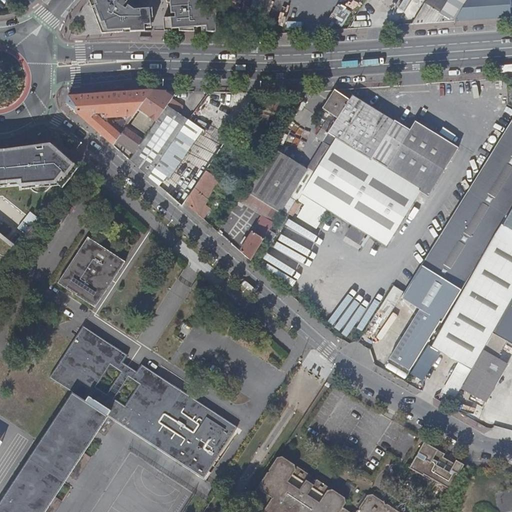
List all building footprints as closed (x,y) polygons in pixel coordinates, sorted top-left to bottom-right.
[(89,0),(102,34),(123,32),(123,27),(151,25),(150,12),(146,13),(146,4),(142,4),(141,0),(89,0)] [(166,31),(173,30),(173,24),(199,25),(208,26),(208,31),(217,32),(216,9),(209,10),(209,3),(202,4),(201,0),(172,0),(173,18),(165,18),(166,31)] [(426,0),(411,26),(453,23),(467,0),(426,0)] [(467,0),(453,23),(511,19),(509,0),(467,0)] [(352,13),(339,5),(329,21),(342,28),(352,13)] [(177,92),(155,88),(141,110),(158,122),(169,106),(177,92)] [(333,90),(322,108),(338,118),(349,100),(333,90)] [(66,103),(113,146),(118,139),(127,125),(128,125),(124,121),(119,126),(114,123),(113,123),(112,124),(106,118),(134,116),(151,91),(68,96),(66,103)] [(292,93),(289,97),(298,103),(301,98),(292,93)] [(328,134),(323,143),(330,147),(297,200),(303,204),(295,216),(315,229),(327,210),(353,226),(370,237),(385,246),(419,192),(426,197),(457,149),(414,122),(408,130),(352,96),(349,100),(338,118),(334,125),(328,134)] [(129,161),(149,176),(189,120),(169,106),(158,122),(146,138),(135,152),(129,161)] [(511,118),(401,298),(419,310),(388,359),(408,371),(438,322),(441,323),(494,236),(500,225),(511,206),(511,118)] [(321,129),(328,134),(334,125),(326,120),(321,129)] [(135,152),(146,138),(128,124),(128,125),(127,125),(118,139),(135,152)] [(315,137),(323,143),(328,134),(321,129),(315,137)] [(6,154),(0,154),(0,189),(21,187),(21,192),(64,188),(78,169),(53,146),(6,154)] [(245,191),(280,213),(306,170),(273,148),(245,191)] [(214,191),(235,205),(241,195),(218,180),(217,181),(205,173),(185,204),(203,220),(211,209),(204,205),(214,191)] [(511,208),(502,226),(511,231),(511,208)] [(500,225),(494,236),(511,246),(511,231),(502,226),(500,225)] [(370,237),(353,226),(346,236),(364,247),(370,237)] [(263,240),(263,241),(269,244),(275,235),(269,231),(263,240)] [(240,252),(250,262),(263,241),(263,240),(252,233),(240,252)] [(0,234),(0,271),(1,271),(18,248),(0,234)] [(511,295),(511,246),(494,236),(430,347),(469,370),(511,295)] [(95,308),(125,262),(88,237),(58,283),(95,308)] [(380,312),(389,316),(402,290),(393,286),(380,312)] [(511,296),(480,352),(496,361),(500,354),(499,354),(505,342),(511,345),(511,296)] [(76,481),(81,473),(91,458),(84,453),(98,432),(106,436),(115,422),(206,481),(211,473),(209,472),(237,428),(142,365),(137,372),(132,380),(139,385),(125,406),(114,399),(106,394),(103,392),(96,388),(110,366),(118,371),(123,363),(128,355),(83,326),(50,378),(72,393),(4,497),(0,502),(0,511),(55,511),(62,502),(55,497),(69,476),(76,481)] [(505,366),(511,369),(511,345),(505,342),(499,354),(500,354),(496,361),(505,366)] [(480,352),(460,388),(484,402),(505,366),(496,361),(480,352)] [(132,380),(137,372),(123,363),(118,371),(120,373),(128,378),(132,380)] [(120,373),(106,394),(114,399),(128,378),(120,373)] [(449,491),(465,466),(425,442),(410,467),(412,469),(414,465),(418,467),(416,471),(430,480),(433,476),(437,479),(436,481),(438,481),(439,479),(445,483),(442,486),(449,491)] [(404,511),(401,511),(402,510),(389,502),(387,504),(386,504),(386,502),(387,500),(374,492),(372,494),(368,495),(365,493),(357,506),(359,508),(359,510),(357,510),(356,511),(350,511),(344,508),(347,502),(346,499),(333,490),(331,491),(331,488),(318,480),(313,481),(312,483),(310,482),(311,479),(311,475),(299,467),(295,468),(295,465),(283,458),(278,458),(270,471),(270,474),(268,474),(260,486),(260,489),(258,489),(250,502),(251,508),(257,511),(404,511)] [(410,480),(407,485),(422,495),(425,489),(410,480)] [(436,497),(433,502),(440,507),(443,501),(436,497)]
